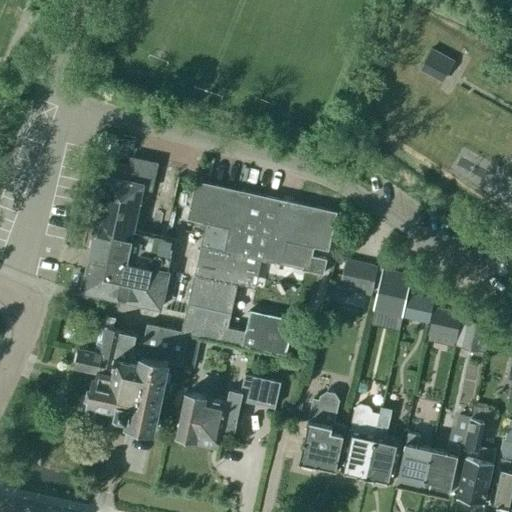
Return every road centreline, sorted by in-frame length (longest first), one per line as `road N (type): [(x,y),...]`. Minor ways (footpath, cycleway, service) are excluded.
road 1 (residential): [(511,300),(334,181),(129,122),(60,117)]
road 2 (residential): [(7,296),(37,219),(60,117)]
road 3 (residential): [(60,117),(40,86),(75,0)]
